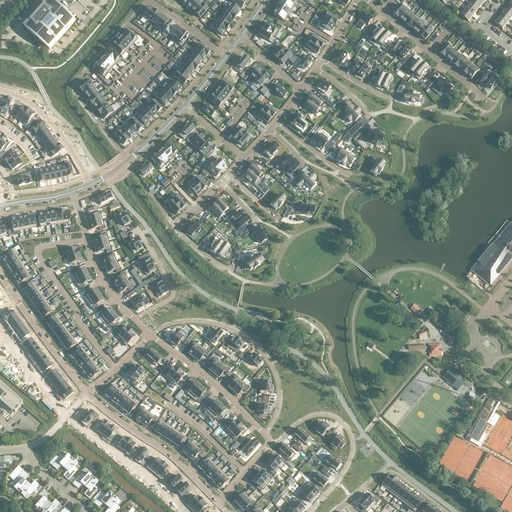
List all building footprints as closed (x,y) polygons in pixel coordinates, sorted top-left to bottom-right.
[(49,0),(25,27),(49,50),(74,22),(64,13),(63,14),(62,13),(64,11),(62,9),(60,11),(59,10),(59,9),(49,0)] [(191,10),(199,0),(191,0),(186,6),(189,8),(188,8),(190,10),(191,10)] [(195,14),(203,6),(198,2),(200,0),(199,0),(191,10),(195,14)] [(245,3),(240,0),(232,0),(231,1),(242,8),(245,3)] [(284,0),(282,0),(280,4),(291,11),(295,6),(284,0)] [(483,4),(478,0),(474,0),(472,3),(479,8),(483,4)] [(240,11),(229,3),(225,8),(236,16),(240,11)] [(479,8),(472,3),(469,7),(476,13),(479,8)] [(280,4),(277,10),(288,17),(291,11),(280,4)] [(402,5),(394,14),(399,18),(407,9),(402,5)] [(200,18),(207,10),(203,6),(195,14),(200,18)] [(476,13),(469,7),(465,11),(472,17),(476,13)] [(147,21),(154,11),(149,8),(142,18),(147,21)] [(236,16),(225,8),(225,9),(227,10),(224,15),(233,21),(236,16)] [(407,9),(399,18),(403,22),(411,12),(407,9)] [(277,10),(274,15),(285,22),(288,17),(277,10)] [(511,17),(511,14),(507,10),(503,15),(510,20),(511,17)] [(153,23),(159,15),(154,11),(147,21),(148,20),(153,23)] [(327,15),(324,20),(334,26),(335,26),(338,21),(331,17),(333,15),(328,11),(326,14),(327,15)] [(472,17),(465,11),(461,16),(468,22),(472,17)] [(411,12),(403,22),(408,25),(416,16),(411,12)] [(370,17),(369,17),(364,13),(360,18),(361,20),(360,21),(365,26),(366,24),(368,26),(373,20),(372,20),(373,20),(370,17)] [(156,28),(163,18),(159,15),(153,23),(157,26),(156,28)] [(233,21),(224,15),(221,19),(219,18),(218,18),(229,26),(233,21)] [(510,20),(503,15),(499,19),(506,25),(510,20)] [(408,25),(412,29),(420,20),(416,16),(408,25)] [(161,32),(168,22),(163,18),(156,28),(161,32)] [(229,26),(218,18),(215,23),(226,31),(229,26)] [(506,25),(499,19),(496,24),(503,29),(506,25)] [(320,25),(318,27),(324,31),(325,28),(331,32),(334,26),(324,20),(321,25),(320,25)] [(420,20),(412,29),(416,33),(424,23),(420,20)] [(167,36),(175,26),(170,23),(162,33),(167,36)] [(226,31),(215,23),(217,25),(213,30),(217,32),(216,33),(218,34),(219,34),(222,36),(226,31)] [(424,23),(416,33),(421,36),(429,27),(424,23)] [(267,24),(264,29),(274,36),(278,31),(267,24)] [(172,40),(179,29),(175,26),(167,36),(169,34),(173,38),(172,39),(172,40)] [(429,27),(421,36),(425,40),(433,31),(429,27)] [(176,43),(184,33),(179,29),(172,40),(176,43)] [(264,29),(260,35),(263,37),(262,38),(265,40),(265,39),(270,42),(274,36),(264,29)] [(378,42),(385,33),(380,29),(378,32),(377,31),(374,35),(375,36),(370,42),(375,46),(378,42)] [(128,30),(124,35),(134,44),(138,39),(128,30)] [(391,37),(386,32),(385,33),(378,42),(383,46),(381,47),(386,52),(391,47),(388,45),(386,43),(391,37)] [(181,46),(189,36),(184,33),(176,43),(181,46)] [(314,34),(309,42),(320,49),(324,44),(318,40),(319,37),(314,34)] [(134,44),(124,35),(120,39),(130,48),(134,44)] [(130,48),(120,39),(116,43),(126,52),(130,48)] [(309,42),(304,49),(309,53),(311,50),(317,54),(320,49),(309,42)] [(126,52),(116,43),(112,48),(122,57),(126,52)] [(210,52),(200,44),(196,48),(206,57),(210,52)] [(279,51),(274,56),(278,61),(288,51),(281,44),(277,49),(279,51)] [(393,46),(389,51),(392,53),(391,54),(396,58),(397,57),(404,48),(400,44),(396,48),(393,46)] [(449,44),(441,53),(446,57),(454,48),(449,44)] [(404,48),(397,57),(402,62),(400,63),(403,65),(407,61),(404,59),(410,51),(405,47),(404,48)] [(206,57),(196,48),(192,53),(203,61),(206,57)] [(454,48),(446,57),(450,61),(456,53),(452,50),(454,48)] [(116,64),(120,59),(110,50),(106,55),(116,64)] [(288,51),(278,61),(283,65),(288,59),(290,61),(294,57),(288,51)] [(340,52),(338,55),(338,56),(335,61),(340,65),(341,64),(343,65),(347,59),(345,58),(347,56),(341,52),(340,52)] [(203,61),(192,53),(188,58),(199,66),(203,61)] [(456,53),(450,61),(454,65),(461,57),(456,53)] [(116,64),(106,55),(102,59),(112,68),(116,64)] [(307,56),(300,66),(305,70),(308,67),(310,65),(309,64),(312,60),(307,56)] [(236,67),(235,69),(240,73),(242,71),(245,67),(249,61),(244,57),(241,61),(241,60),(239,62),(239,63),(236,67)] [(454,65),(459,68),(465,61),(461,57),(454,65)] [(199,66),(188,58),(190,59),(186,64),(185,62),(184,62),(195,71),(199,66)] [(357,75),(364,64),(360,61),(359,61),(359,60),(356,58),(353,63),(356,65),(353,69),(351,72),(357,76),(357,75)] [(112,68),(102,59),(98,64),(108,73),(112,68)] [(417,61),(408,72),(413,77),(414,76),(422,65),(417,61)] [(465,61),(459,68),(463,72),(471,62),(469,64),(465,61)] [(195,71),(184,62),(181,67),(191,76),(195,71)] [(463,72),(467,76),(468,76),(476,66),(475,66),(471,62),(463,72)] [(370,74),(372,70),(369,68),(370,67),(364,63),(364,64),(357,75),(363,78),(365,74),(368,76),(370,74)] [(108,73),(98,64),(94,69),(104,78),(108,73)] [(422,65),(414,76),(419,80),(429,69),(423,64),(422,65)] [(476,66),(468,76),(469,77),(469,78),(471,80),(472,79),(480,70),(476,66)] [(191,76),(181,67),(177,72),(188,80),(191,76)] [(253,74),(248,80),(253,85),(263,74),(258,69),(255,72),(253,74)] [(481,80),(479,84),(485,87),(486,86),(492,75),(486,72),(487,72),(484,70),(480,76),(483,78),(481,80)] [(188,80),(177,72),(173,77),(184,85),(188,80)] [(381,74),(375,86),(381,89),(382,88),(387,76),(389,74),(386,73),(384,76),(381,74)] [(432,73),(427,78),(431,81),(433,78),(436,75),(434,75),(432,73)] [(263,74),(253,85),(258,90),(268,79),(263,74)] [(492,75),(486,86),(491,89),(493,86),(496,87),(499,82),(496,80),(498,78),(492,74),(492,75)] [(387,76),(382,88),(388,90),(389,87),(391,88),(393,84),(391,83),(393,79),(387,76)] [(431,81),(427,86),(429,88),(436,80),(433,78),(431,81)] [(83,92),(93,85),(89,80),(85,84),(84,83),(82,85),(79,88),(83,92)] [(181,88),(172,80),(168,84),(177,93),(181,88)] [(445,82),(442,80),(437,85),(441,88),(439,90),(444,93),(445,91),(449,94),(453,89),(450,86),(451,85),(446,81),(445,82)] [(330,87),(330,86),(327,84),(326,84),(321,81),(317,86),(318,87),(316,89),(319,91),(324,95),(326,93),(326,92),(327,93),(330,87)] [(225,82),(221,86),(232,95),(230,93),(234,89),(225,82)] [(177,93),(168,84),(164,89),(173,97),(177,93)] [(87,97),(96,89),(93,85),(83,92),(87,97)] [(279,85),(274,90),(275,92),(278,94),(277,95),(279,97),(280,96),(283,99),(288,94),(279,85)] [(221,86),(217,91),(228,100),(232,95),(221,86)] [(90,101),(98,95),(95,91),(97,89),(96,89),(87,97),(90,101)] [(173,97),(164,89),(160,93),(169,101),(173,97)] [(217,91),(214,96),(224,104),(228,100),(217,91)] [(169,101),(160,93),(156,97),(165,106),(169,101)] [(406,95),(405,103),(409,103),(409,104),(416,105),(416,104),(420,104),(421,97),(417,97),(417,94),(410,93),(410,96),(406,95)] [(94,106),(102,100),(98,95),(90,101),(94,106)] [(214,96),(210,101),(220,109),(224,104),(214,96)] [(312,96),(308,102),(309,103),(319,110),(320,111),(324,105),(312,96)] [(6,99),(2,111),(7,113),(11,100),(6,99)] [(97,110),(107,103),(105,104),(102,100),(94,106),(97,110)] [(162,109),(153,100),(149,104),(157,113),(158,113),(162,109)] [(336,105),(336,106),(340,110),(346,104),(341,100),(336,105)] [(101,115),(110,107),(107,103),(97,110),(101,115)] [(309,103),(305,108),(315,115),(319,110),(309,103)] [(157,113),(149,104),(145,108),(153,117),(157,113)] [(266,106),(262,111),(268,115),(272,119),(276,114),(272,111),(274,108),(269,104),(267,107),(266,106)] [(203,111),(214,121),(219,115),(208,105),(203,111)] [(18,109),(13,116),(21,121),(29,111),(26,109),(24,107),(21,110),(21,111),(18,109)] [(104,120),(114,112),(110,107),(101,115),(104,120)] [(351,107),(345,111),(348,115),(345,117),(350,123),(353,120),(355,122),(360,117),(358,115),(360,114),(355,108),(354,110),(351,107)] [(153,117),(145,108),(141,112),(149,121),(153,117)] [(29,111),(21,121),(28,127),(33,121),(31,119),(31,118),(34,115),(31,113),(29,111)] [(259,116),(257,118),(262,122),(264,120),(268,123),(272,119),(268,115),(262,111),(258,115),(259,116)] [(149,121),(141,112),(136,117),(145,125),(146,125),(146,126),(148,124),(148,123),(149,121)] [(293,120),(290,125),(295,129),(295,128),(301,133),(308,125),(303,121),(305,118),(305,117),(300,113),(297,116),(296,116),(295,116),(293,119),(293,120)] [(253,123),(255,120),(250,114),(247,117),(253,123)] [(142,128),(133,118),(128,123),(137,133),(142,128)] [(360,121),(347,134),(348,134),(352,138),(361,129),(362,128),(364,126),(360,121)] [(33,129),(32,129),(36,134),(45,127),(41,122),(33,129)] [(137,133),(128,123),(124,127),(133,137),(137,133)] [(364,126),(362,128),(365,130),(366,132),(371,127),(367,123),(364,126)] [(184,140),(194,129),(192,127),(192,126),(190,124),(190,125),(189,124),(186,127),(184,129),(179,135),(184,140)] [(237,132),(232,138),(237,142),(246,132),(238,126),(234,130),(237,132)] [(316,126),(309,134),(313,137),(320,129),(316,126)] [(45,127),(36,134),(39,139),(48,132),(45,127)] [(133,137),(124,127),(125,128),(121,132),(128,141),(133,137)] [(361,129),(352,138),(354,140),(365,130),(362,128),(361,129)] [(381,143),(384,136),(380,135),(380,133),(375,131),(374,133),(370,131),(367,138),(371,139),(370,143),(376,145),(378,141),(381,143)] [(48,132),(39,139),(42,143),(52,136),(48,132)] [(128,141),(121,132),(116,137),(119,140),(118,140),(120,142),(121,142),(124,145),(128,141)] [(246,132),(237,142),(241,146),(244,143),(247,145),(250,141),(248,139),(250,136),(246,132)] [(317,136),(313,141),(317,144),(316,145),(320,149),(321,148),(323,149),(325,146),(327,147),(327,148),(331,151),(335,145),(331,142),(329,145),(326,142),(328,139),(321,134),(319,133),(317,136)] [(345,135),(341,140),(358,153),(362,148),(350,140),(352,138),(348,135),(346,137),(345,135)] [(52,136),(42,143),(43,143),(46,148),(55,141),(52,136)] [(197,150),(206,140),(202,136),(197,141),(195,139),(190,144),(197,150)] [(1,139),(0,141),(0,152),(1,152),(1,151),(4,152),(9,144),(1,139)] [(206,149),(211,144),(206,140),(197,150),(204,156),(208,151),(206,149)] [(368,145),(362,140),(359,143),(365,148),(368,145)] [(55,141),(46,148),(49,152),(48,153),(59,145),(55,141)] [(170,143),(165,147),(168,151),(173,157),(178,152),(170,143)] [(269,149),(266,152),(269,155),(271,157),(273,155),(274,157),(279,152),(277,150),(279,149),(274,144),(273,144),(270,147),(270,148),(269,149)] [(59,145),(48,153),(52,158),(54,156),(62,150),(59,145)] [(168,151),(165,147),(161,152),(164,155),(168,160),(172,156),(173,157),(168,151)] [(341,159),(339,162),(345,166),(347,163),(350,166),(355,160),(347,154),(348,152),(344,149),(342,151),(338,157),(341,159)] [(8,158),(5,160),(9,165),(19,157),(14,150),(7,154),(9,157),(8,158)] [(164,155),(161,152),(156,156),(159,159),(165,166),(166,165),(164,164),(168,160),(164,155)] [(159,159),(156,156),(152,160),(161,170),(165,166),(159,159)] [(19,157),(9,165),(12,170),(15,168),(16,167),(18,170),(25,165),(19,157)] [(215,157),(210,162),(221,172),(226,167),(223,165),(224,164),(222,162),(221,163),(215,157)] [(376,165),(370,172),(376,177),(378,174),(379,175),(383,170),(382,169),(385,165),(379,161),(375,158),(372,162),(376,165)] [(282,160),(278,164),(281,167),(279,168),(284,173),(294,162),(293,163),(289,159),(285,162),(282,160)] [(70,162),(64,163),(67,177),(73,176),(70,162)] [(210,162),(206,167),(216,177),(221,172),(210,162)] [(294,162),(284,173),(286,170),(291,175),(299,167),(294,162)] [(64,164),(59,165),(62,178),(67,177),(64,163),(64,164)] [(149,163),(139,171),(144,176),(147,173),(148,174),(150,172),(149,172),(153,168),(149,163)] [(59,167),(54,168),(56,179),(62,178),(59,165),(59,166),(59,167)] [(253,166),(248,171),(249,171),(259,181),(260,180),(264,176),(253,166)] [(54,168),(48,169),(51,181),(56,179),(54,168)] [(249,171),(245,176),(247,178),(246,179),(251,183),(251,182),(256,186),(261,191),(261,192),(264,195),(269,190),(260,181),(261,181),(260,180),(259,181),(249,171)] [(43,172),(37,173),(39,183),(45,182),(43,172)] [(21,179),(17,180),(18,183),(17,183),(18,186),(19,186),(20,186),(26,185),(26,184),(33,183),(30,173),(21,175),(22,179),(21,179)] [(301,180),(296,185),(300,188),(305,183),(311,190),(316,185),(313,182),(316,179),(311,174),(308,177),(306,175),(301,180)] [(197,177),(193,181),(202,191),(207,187),(203,183),(205,181),(201,177),(199,179),(197,177)] [(287,185),(280,177),(277,180),(284,188),(287,185)] [(202,191),(193,181),(188,186),(190,188),(188,190),(192,194),(194,192),(197,196),(202,191)] [(109,193),(97,199),(100,205),(106,203),(112,199),(109,193)] [(179,194),(172,200),(181,210),(186,206),(181,201),(183,199),(179,194)] [(273,203),(270,206),(276,211),(278,209),(279,209),(284,204),(283,203),(285,200),(280,195),(279,197),(277,198),(276,197),(272,201),(273,203)] [(172,200),(167,204),(176,215),(181,210),(172,200)] [(220,200),(215,204),(223,213),(228,209),(220,200)] [(215,205),(211,210),(219,219),(221,217),(224,220),(227,218),(225,215),(223,213),(215,204),(215,205)] [(302,206),(302,212),(306,213),(306,214),(312,215),(312,213),(314,214),(315,207),(311,206),(311,204),(307,204),(307,206),(302,206)] [(96,216),(87,218),(88,224),(103,220),(101,214),(100,211),(95,213),(96,216)] [(239,212),(229,221),(234,226),(245,216),(244,216),(243,217),(239,212)] [(124,213),(118,216),(120,220),(118,221),(120,225),(122,224),(124,227),(130,223),(124,213)] [(34,216),(28,217),(31,229),(36,228),(34,216)] [(245,216),(234,226),(235,225),(239,230),(238,230),(241,233),(245,229),(243,226),(249,221),(245,216)] [(28,217),(23,218),(25,230),(31,229),(28,217)] [(23,218),(17,219),(19,231),(25,230),(23,218)] [(17,219),(11,220),(13,232),(19,231),(17,219)] [(103,220),(88,224),(90,230),(99,228),(100,231),(106,229),(105,226),(104,226),(103,220)] [(191,227),(187,231),(192,236),(196,231),(198,233),(201,230),(199,228),(195,223),(194,224),(193,223),(190,226),(191,227)] [(511,224),(500,237),(499,237),(499,238),(492,247),(472,271),(491,286),(496,280),(497,279),(511,260),(511,224)] [(260,228),(254,231),(261,244),(267,241),(265,237),(266,236),(263,231),(262,231),(260,228)] [(102,238),(93,241),(95,247),(109,242),(107,237),(108,237),(107,233),(101,235),(102,238)] [(136,238),(130,242),(132,245),(130,246),(133,250),(135,249),(137,252),(143,248),(136,238)] [(212,249),(210,252),(216,255),(225,242),(225,243),(219,239),(216,244),(214,243),(211,248),(212,249)] [(109,242),(95,247),(97,253),(106,250),(107,253),(112,251),(111,248),(109,242)] [(225,242),(216,255),(216,256),(217,255),(222,258),(231,246),(225,242)] [(76,248),(64,252),(66,259),(80,254),(78,249),(77,249),(76,248)] [(15,251),(3,259),(5,262),(6,262),(7,264),(18,257),(15,251)] [(80,254),(66,259),(67,259),(69,265),(81,261),(80,260),(82,260),(80,254)] [(110,259),(101,263),(104,269),(117,262),(115,257),(114,254),(109,256),(110,259)] [(249,262),(247,264),(251,270),(254,268),(254,269),(260,265),(259,264),(263,262),(259,256),(255,258),(254,256),(251,257),(250,256),(249,256),(248,257),(249,259),(248,260),(249,262)] [(18,257),(7,264),(8,266),(7,266),(9,269),(21,262),(18,257)] [(150,260),(140,266),(146,276),(156,271),(150,260)] [(21,262),(9,269),(10,270),(11,272),(12,272),(13,274),(25,267),(21,262)] [(117,262),(104,269),(107,274),(115,270),(116,273),(122,270),(120,268),(117,262)] [(25,267),(13,274),(14,276),(16,280),(28,272),(25,267)] [(77,270),(71,273),(73,276),(72,276),(75,282),(88,275),(85,269),(78,273),(77,270)] [(28,272),(16,280),(16,279),(17,281),(19,285),(31,277),(28,272)] [(121,278),(113,283),(116,289),(129,280),(125,275),(126,275),(124,273),(119,276),(121,278)] [(88,275),(75,282),(78,287),(79,287),(80,289),(85,287),(84,284),(91,280),(88,275)] [(129,280),(116,289),(120,294),(128,289),(129,291),(134,288),(132,285),(132,286),(129,280)] [(162,282),(156,285),(162,296),(168,292),(162,282)] [(24,290),(23,291),(25,293),(27,295),(37,288),(33,283),(23,290),(24,290)] [(37,288),(27,295),(28,297),(27,297),(29,299),(30,299),(40,292),(37,288)] [(88,292),(83,295),(85,298),(84,298),(88,303),(100,295),(96,290),(90,294),(88,292)] [(30,300),(29,300),(31,302),(32,302),(33,304),(43,297),(40,292),(30,299),(30,300)] [(100,295),(88,303),(91,308),(92,308),(93,310),(98,307),(97,305),(103,300),(100,295)] [(143,295),(133,301),(135,305),(138,311),(145,307),(149,305),(143,295)] [(43,297),(33,304),(34,306),(35,309),(36,308),(36,309),(46,302),(43,297)] [(37,309),(36,310),(38,312),(38,311),(40,313),(50,306),(46,302),(36,309),(37,309)] [(414,305),(411,309),(418,316),(422,311),(414,305)] [(50,306),(40,313),(41,315),(40,316),(42,318),(43,318),(53,311),(50,306)] [(102,312),(98,316),(100,318),(99,319),(103,323),(115,314),(111,309),(104,314),(102,312)] [(13,311),(2,319),(6,324),(16,316),(13,311)] [(115,314),(103,323),(107,328),(108,328),(110,330),(114,326),(113,324),(119,319),(115,314)] [(16,316),(6,324),(7,323),(10,328),(20,321),(16,316)] [(47,324),(46,324),(48,326),(49,326),(50,328),(60,320),(56,316),(46,323),(47,324)] [(60,320),(50,328),(51,330),(52,333),(53,332),(63,325),(61,326),(58,322),(60,321),(60,320)] [(20,321),(10,328),(13,332),(23,325),(20,321)] [(23,325),(13,332),(16,337),(15,338),(16,338),(26,330),(23,325)] [(54,333),(53,333),(55,336),(55,335),(57,337),(67,330),(64,326),(63,325),(53,332),(54,333)] [(126,327),(116,337),(121,341),(131,331),(127,327),(127,328),(126,327)] [(26,330),(16,338),(19,343),(30,335),(26,330)] [(67,330),(57,337),(58,339),(59,342),(60,341),(60,342),(70,334),(67,330)] [(211,331),(207,337),(210,339),(215,344),(218,340),(223,335),(217,330),(214,334),(211,331)] [(131,331),(121,341),(126,346),(135,337),(135,336),(135,335),(131,331)] [(174,333),(170,339),(173,341),(171,343),(176,347),(181,341),(183,343),(186,339),(178,333),(177,335),(174,333)] [(61,342),(60,343),(62,345),(62,344),(64,346),(74,339),(70,334),(60,342),(61,342)] [(230,343),(228,346),(237,353),(240,350),(244,345),(234,337),(230,343)] [(31,339),(23,345),(26,350),(35,344),(31,339)] [(74,339),(64,346),(65,348),(64,349),(66,351),(67,350),(67,351),(77,344),(74,339)] [(193,348),(188,356),(193,359),(202,347),(197,344),(197,343),(194,342),(191,346),(193,348)] [(35,344),(26,350),(30,354),(28,356),(30,354),(38,348),(35,343),(35,344)] [(429,357),(442,356),(441,347),(439,347),(439,344),(429,345),(429,357)] [(202,347),(193,359),(198,363),(203,355),(206,357),(209,353),(207,351),(202,347)] [(30,354),(28,356),(31,360),(42,353),(38,348),(30,354)] [(82,348),(71,357),(73,360),(74,359),(75,361),(86,353),(82,348)] [(152,351),(147,356),(153,361),(152,363),(155,366),(161,359),(152,351)] [(42,353),(31,360),(31,361),(35,365),(45,357),(42,353)] [(86,353),(75,361),(77,363),(76,364),(79,366),(90,357),(86,353)] [(254,354),(249,359),(251,362),(250,363),(253,367),(255,365),(258,367),(262,362),(254,354)] [(45,357),(35,365),(38,370),(40,368),(48,362),(49,362),(45,357)] [(90,357),(79,366),(81,369),(83,371),(93,362),(90,357)] [(214,364),(208,371),(213,375),(223,364),(218,360),(216,358),(212,362),(214,364)] [(40,368),(38,370),(42,374),(52,367),(48,362),(40,368)] [(93,362),(83,371),(85,372),(84,373),(86,376),(97,367),(93,362)] [(223,364),(213,375),(218,379),(224,372),(226,374),(230,369),(227,367),(226,369),(222,365),(223,364)] [(135,366),(131,371),(143,380),(147,375),(146,375),(148,372),(144,369),(142,371),(135,366)] [(97,367),(86,376),(87,375),(88,377),(90,381),(99,373),(95,368),(97,367)] [(173,367),(165,378),(171,382),(180,370),(175,367),(174,368),(173,367)] [(180,370),(171,382),(176,386),(184,376),(183,375),(184,374),(180,370)] [(449,370),(442,378),(458,391),(464,383),(465,383),(458,378),(458,377),(449,370)] [(55,371),(47,377),(51,382),(49,383),(49,384),(59,375),(55,371)] [(131,371),(127,375),(134,381),(132,383),(136,387),(138,384),(139,385),(143,380),(131,371)] [(59,375),(49,384),(53,388),(63,380),(59,375)] [(234,381),(228,388),(232,392),(242,382),(238,377),(236,375),(232,379),(234,381)] [(63,380),(53,388),(54,387),(57,391),(56,392),(66,384),(63,380)] [(242,382),(232,392),(237,397),(243,390),(245,392),(249,388),(247,386),(242,382)] [(261,385),(260,394),(265,395),(265,392),(272,393),(273,387),(271,387),(271,383),(264,382),(263,385),(261,385)] [(0,401),(12,412),(13,411),(15,412),(23,404),(0,383),(0,401)] [(188,387),(185,392),(187,394),(191,398),(201,387),(196,383),(191,389),(188,387)] [(66,384),(56,392),(60,397),(70,389),(66,384)] [(114,385),(105,396),(108,398),(109,398),(110,399),(119,389),(114,385)] [(201,387),(191,398),(196,402),(197,401),(199,403),(203,399),(200,397),(206,391),(201,387)] [(70,389),(60,397),(64,401),(74,393),(70,389)] [(119,389),(110,399),(112,401),(115,404),(124,393),(119,389)] [(124,393),(115,404),(118,406),(118,405),(120,407),(128,396),(124,393)] [(128,396),(120,407),(122,408),(121,409),(124,411),(125,411),(133,400),(128,396)] [(489,399),(486,404),(484,408),(483,408),(467,437),(479,443),(488,426),(486,424),(487,422),(485,422),(491,412),(490,412),(492,408),(491,407),(494,402),(489,399)] [(133,400),(125,411),(126,412),(126,413),(129,415),(136,406),(138,404),(133,400)] [(209,405),(205,409),(207,411),(207,412),(211,416),(221,405),(217,401),(211,407),(209,405)] [(259,404),(257,413),(260,413),(259,417),(267,418),(267,414),(269,414),(270,408),(263,407),(264,404),(259,404)] [(221,405),(211,416),(216,420),(218,422),(222,417),(220,415),(226,409),(221,405)] [(141,413),(136,420),(141,424),(150,413),(145,409),(142,406),(138,411),(141,413)] [(86,417),(82,421),(89,428),(95,422),(92,419),(93,418),(96,416),(94,414),(93,414),(94,413),(91,411),(91,412),(91,411),(90,412),(86,417)] [(495,426),(500,416),(493,412),(487,423),(495,426)] [(150,413),(141,424),(147,428),(151,421),(154,423),(158,418),(155,416),(154,417),(150,413)] [(161,421),(154,431),(155,432),(154,432),(157,434),(157,433),(159,434),(166,424),(161,421)] [(235,421),(225,430),(230,435),(241,425),(237,421),(236,422),(235,421)] [(99,424),(95,430),(103,436),(110,426),(109,425),(106,422),(105,422),(102,426),(99,424)] [(320,422),(315,428),(318,430),(316,432),(323,438),(326,434),(325,432),(329,427),(324,423),(323,425),(320,422)] [(166,424),(159,434),(161,436),(163,438),(163,437),(164,438),(171,427),(166,424)] [(241,425),(230,435),(235,440),(245,431),(244,430),(245,429),(241,425)] [(110,426),(103,436),(110,442),(115,436),(113,434),(116,430),(115,429),(112,427),(110,426)] [(171,427),(164,438),(164,439),(166,440),(167,439),(169,441),(175,430),(171,427)] [(175,430),(169,441),(171,442),(170,443),(173,444),(174,444),(180,434),(175,430)] [(300,430),(295,435),(301,440),(306,445),(311,439),(306,435),(300,430)] [(180,434),(174,444),(175,445),(175,446),(177,447),(178,447),(185,437),(180,434)] [(333,440),(329,443),(336,449),(338,447),(341,450),(345,444),(342,442),(344,440),(339,436),(334,441),(333,440)] [(119,440),(115,446),(123,452),(131,441),(128,439),(127,439),(125,437),(122,441),(119,440)] [(189,447),(183,453),(188,457),(197,447),(192,443),(193,442),(190,439),(186,444),(189,447)] [(249,446),(244,451),(249,456),(254,451),(259,445),(254,440),(249,446)] [(131,441),(123,452),(131,457),(136,451),(133,449),(136,445),(133,443),(133,442),(131,441)] [(284,445),(280,451),(285,455),(291,460),(295,455),(290,450),(284,445)] [(197,447),(188,457),(193,461),(198,455),(201,457),(205,452),(202,450),(200,452),(195,448),(197,447)] [(142,449),(135,461),(144,466),(148,458),(145,456),(146,455),(148,452),(146,451),(146,450),(143,449),(142,449)] [(56,461),(52,465),(57,470),(61,466),(64,469),(73,459),(68,455),(65,458),(61,455),(58,458),(56,456),(54,459),(56,461)] [(274,455),(270,460),(281,469),(285,465),(285,464),(287,462),(282,458),(280,460),(274,455)] [(329,455),(325,461),(330,465),(336,470),(341,465),(335,460),(329,455)] [(205,462),(198,468),(201,471),(202,470),(203,472),(213,462),(208,458),(205,462)] [(67,471),(63,476),(69,480),(78,470),(74,467),(77,463),(73,459),(64,469),(67,471)] [(153,461),(147,468),(154,474),(164,463),(163,463),(163,462),(160,459),(159,460),(159,459),(155,463),(153,461)] [(270,460),(266,465),(272,470),(270,472),(275,476),(277,474),(275,473),(279,468),(281,470),(281,469),(270,460)] [(213,462),(203,472),(205,473),(204,474),(207,477),(217,467),(213,462)] [(0,480),(0,481),(0,474),(7,474),(7,470),(10,470),(10,463),(0,463),(0,480)] [(164,463),(154,474),(162,481),(168,473),(165,471),(169,468),(166,466),(164,463)] [(353,475),(358,479),(366,469),(361,465),(353,475)] [(10,485),(19,492),(27,483),(24,480),(28,475),(18,467),(9,477),(14,481),(10,485)] [(217,467),(207,477),(209,479),(210,479),(212,480),(221,471),(217,467)] [(221,471),(212,480),(213,482),(213,483),(215,485),(216,485),(226,475),(221,471)] [(260,471),(256,476),(268,485),(272,481),(271,480),(273,478),(268,474),(266,476),(260,471)] [(82,474),(73,484),(78,489),(82,484),(85,487),(94,477),(89,473),(86,477),(82,474)] [(317,473),(312,478),(318,483),(323,488),(328,482),(322,477),(317,473)] [(230,480),(226,475),(216,485),(218,486),(217,487),(220,490),(230,480)] [(389,475),(381,486),(386,490),(394,479),(389,475)] [(172,477),(165,483),(172,490),(182,480),(180,477),(180,478),(178,476),(175,478),(174,479),(172,477)] [(256,476),(252,481),(259,486),(257,488),(261,492),(263,490),(264,490),(268,485),(256,476)] [(88,490),(84,495),(89,499),(99,489),(95,486),(98,482),(94,477),(85,487),(88,490)] [(394,479),(386,490),(391,494),(399,483),(394,479)] [(31,486),(27,483),(19,492),(27,500),(31,496),(33,498),(38,492),(42,488),(35,481),(31,486)] [(308,484),(304,489),(315,498),(319,494),(313,488),(315,486),(310,482),(308,485),(308,484)] [(185,483),(177,492),(184,499),(189,494),(186,492),(187,491),(190,488),(188,486),(186,483),(186,484),(185,483)] [(399,483),(391,494),(396,497),(404,487),(403,486),(404,486),(399,483)] [(404,487),(396,497),(400,501),(409,490),(408,490),(404,487)] [(38,492),(33,498),(35,499),(35,500),(38,503),(35,507),(40,511),(48,501),(45,499),(49,494),(44,489),(40,493),(38,492)] [(300,494),(298,496),(303,500),(305,498),(311,503),(315,498),(304,489),(300,493),(300,494)] [(409,490),(400,501),(405,505),(413,494),(413,493),(409,490)] [(100,492),(93,499),(95,501),(94,503),(99,507),(103,503),(106,506),(115,496),(110,492),(106,496),(103,492),(101,494),(100,492)] [(244,493),(234,503),(238,508),(249,497),(244,493)] [(366,494),(362,499),(372,508),(376,504),(377,504),(379,501),(374,497),(372,500),(366,494)] [(413,494),(405,505),(410,508),(418,497),(414,494),(413,494)] [(115,496),(106,506),(109,509),(106,511),(115,511),(120,507),(116,504),(119,500),(115,496)] [(192,497),(185,504),(192,511),(203,501),(201,498),(200,499),(200,498),(198,496),(194,500),(192,497)] [(249,497),(238,508),(243,511),(249,505),(251,507),(255,503),(253,501),(249,497)] [(418,497),(410,508),(415,511),(423,501),(419,498),(418,498),(418,497)] [(294,500),(290,504),(297,511),(302,511),(305,510),(299,504),(301,502),(296,498),(294,500)] [(362,499),(357,503),(363,509),(361,511),(367,511),(372,508),(362,499)] [(52,504),(48,501),(40,511),(47,511),(48,511),(53,511),(61,504),(56,500),(52,504)] [(203,501),(192,511),(193,511),(205,511),(206,511),(203,509),(207,506),(205,504),(205,503),(203,501)]
